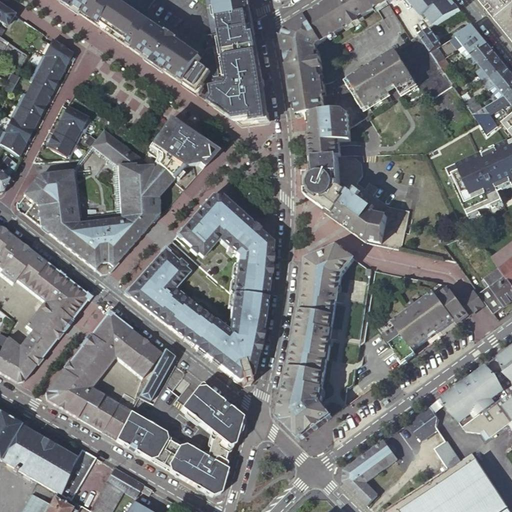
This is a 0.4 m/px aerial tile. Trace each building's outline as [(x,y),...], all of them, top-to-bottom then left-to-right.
[(56,0),(59,2),(80,16),(100,29),(122,44),(123,43),(137,52),(150,61),(149,62),(190,91),(197,96),(204,85),(210,76),(215,79),(220,78),(215,49),(208,50),(207,52),(147,12),(130,0),(56,0)] [(205,0),(212,36),(206,37),(208,50),(215,49),(220,78),(215,79),(210,76),(204,85),(213,91),(215,100),(211,106),(218,111),(227,116),(236,122),(252,120),(253,124),(268,122),(260,75),(252,26),(247,0),(205,0)] [(296,119),(297,119),(308,117),(325,115),(320,73),(323,73),(322,61),(319,62),(317,50),(319,47),(350,27),(352,30),(361,24),(359,21),(388,3),(386,0),(337,0),(328,6),(308,18),(287,32),(284,39),(289,68),(290,74),(291,78),(296,119)] [(386,0),(388,3),(392,0),(408,0),(424,20),(427,17),(435,28),(447,21),(461,12),(450,0),(386,0)] [(511,0),(479,0),(511,40),(511,0)] [(0,23),(6,28),(14,15),(9,12),(0,6),(0,23)] [(451,27),(466,18),(461,12),(447,21),(451,27)] [(461,49),(464,47),(481,36),(473,27),(456,38),(462,45),(460,47),(461,49)] [(420,39),(430,54),(438,49),(442,47),(431,30),(418,37),(420,39)] [(471,56),(488,45),(481,36),(464,47),(471,56)] [(0,59),(19,70),(20,70),(27,57),(22,54),(0,39),(0,59)] [(429,104),(453,88),(452,87),(444,74),(441,70),(437,65),(433,59),(430,54),(420,39),(412,44),(397,54),(417,86),(429,104)] [(59,46),(52,42),(44,58),(45,58),(65,69),(72,55),(59,46)] [(498,58),(488,45),(471,56),(466,60),(470,67),(477,63),(481,69),(498,58)] [(438,49),(430,54),(433,59),(441,54),(438,49)] [(417,86),(397,54),(347,85),(364,112),(389,95),(388,92),(396,87),(401,96),(417,86)] [(437,65),(445,60),(441,54),(433,59),(437,65)] [(65,69),(45,58),(43,63),(41,63),(40,62),(37,69),(59,80),(65,69)] [(490,79),(507,69),(498,58),(481,69),(490,79)] [(441,70),(449,65),(445,60),(437,65),(441,70)] [(444,74),(451,69),(449,65),(441,70),(444,74)] [(59,80),(37,69),(33,76),(36,77),(33,83),(52,93),(59,80)] [(452,87),(460,82),(451,69),(444,74),(452,87)] [(495,86),(511,76),(511,74),(507,69),(490,79),(486,81),(489,85),(492,83),(494,86),(495,86)] [(11,76),(7,82),(15,87),(19,80),(11,76)] [(504,97),(511,91),(511,76),(495,86),(494,86),(489,90),(491,92),(498,101),(504,97)] [(10,95),(12,92),(15,87),(7,82),(2,90),(10,95)] [(52,93),(33,83),(26,96),(46,106),(52,93)] [(460,97),(466,106),(476,100),(474,97),(473,98),(469,92),(468,92),(460,97)] [(46,106),(26,96),(23,102),(20,100),(17,107),(39,119),(46,106)] [(466,106),(472,115),(482,109),(476,100),(466,106)] [(482,109),(472,115),(476,121),(488,114),(489,115),(501,107),(497,101),(482,109)] [(39,119),(17,107),(13,114),(16,115),(13,121),(33,131),(39,119)] [(70,111),(67,109),(60,123),(79,133),(83,135),(90,122),(70,111)] [(310,134),(312,161),(338,159),(341,159),(340,144),(350,143),(348,117),(343,113),(333,114),(325,115),(308,117),(310,134)] [(488,114),(476,121),(479,125),(482,129),(493,122),(489,115),(488,114)] [(511,116),(503,123),(508,129),(511,133),(511,143),(510,145),(509,142),(495,148),(482,154),(447,170),(450,178),(454,187),(468,217),(469,219),(470,219),(469,217),(501,201),(502,203),(503,203),(495,187),(500,185),(502,190),(503,190),(501,187),(511,181),(511,116)] [(33,131),(13,121),(11,120),(5,133),(6,134),(26,144),(33,131)] [(169,122),(147,154),(159,163),(156,168),(172,182),(184,169),(198,167),(202,171),(207,164),(216,155),(204,146),(198,142),(176,127),(169,122)] [(487,136),(497,128),(493,122),(482,129),(487,136)] [(79,133),(60,123),(53,135),(75,147),(79,140),(76,138),(79,133)] [(103,132),(97,140),(90,149),(116,169),(119,216),(77,221),(71,173),(54,175),(38,177),(32,185),(24,195),(23,197),(33,205),(24,217),(31,222),(47,235),(95,272),(102,270),(108,276),(138,242),(150,229),(150,225),(157,217),(157,199),(172,182),(156,168),(153,171),(141,162),(139,160),(103,132)] [(26,144),(6,134),(4,139),(1,138),(0,140),(0,146),(4,149),(19,158),(24,147),(26,144)] [(75,147),(53,135),(46,149),(66,159),(69,152),(72,153),(75,147)] [(0,177),(11,163),(6,158),(0,165),(0,177)] [(361,166),(352,158),(341,159),(338,159),(340,186),(343,186),(354,194),(355,192),(364,199),(362,200),(374,208),(370,213),(374,216),(387,219),(381,246),(367,242),(365,244),(401,252),(409,213),(389,208),(373,197),(378,190),(369,184),(364,190),(357,185),(363,178),(361,166)] [(338,159),(312,161),(313,176),(305,176),(306,198),(319,207),(327,213),(325,215),(365,244),(367,242),(381,246),(387,219),(374,216),(370,213),(374,208),(362,200),(364,199),(355,192),(354,194),(343,186),(340,186),(338,159)] [(0,195),(3,195),(17,168),(11,163),(0,177),(0,195)] [(270,270),(272,245),(219,197),(211,198),(177,237),(191,250),(189,251),(195,257),(197,255),(202,260),(214,247),(213,243),(219,243),(237,259),(232,297),(267,301),(270,270)] [(0,271),(1,273),(0,274),(0,276),(11,286),(15,281),(43,304),(25,328),(31,332),(18,348),(7,338),(6,340),(0,350),(0,375),(15,384),(22,383),(34,368),(35,366),(36,367),(40,362),(40,361),(55,340),(56,341),(60,336),(60,335),(61,333),(63,335),(70,325),(69,324),(85,303),(85,302),(88,299),(85,297),(85,296),(45,264),(44,265),(27,251),(22,247),(6,235),(6,234),(1,230),(0,229),(0,271)] [(464,238),(453,243),(466,261),(483,248),(472,234),(464,238)] [(511,287),(511,247),(493,261),(500,270),(511,287)] [(298,341),(331,347),(332,341),(335,342),(336,333),(332,332),(332,329),(336,304),(341,304),(342,296),(338,296),(339,292),(341,278),(354,261),(353,260),(337,248),(307,262),(306,266),(306,267),(304,285),(303,297),(301,315),(298,341)] [(262,337),(265,321),(266,313),(267,301),(232,297),(228,322),(233,326),(226,334),(221,333),(222,328),(219,328),(212,322),(174,291),(189,275),(184,270),(186,268),(180,263),(178,265),(163,252),(124,296),(149,315),(171,332),(186,344),(236,384),(240,383),(242,389),(250,386),(254,373),(257,358),(259,353),(262,337)] [(105,280),(108,276),(102,270),(95,272),(105,280)] [(479,295),(494,316),(511,302),(511,287),(500,270),(484,281),(489,288),(479,295)] [(417,288),(419,281),(404,278),(403,285),(417,288)] [(398,361),(402,367),(418,356),(414,351),(453,322),(457,327),(470,317),(459,302),(450,289),(438,298),(435,294),(417,306),(415,303),(408,308),(410,311),(394,323),(393,324),(396,328),(384,337),(395,352),(394,353),(400,360),(398,361)] [(466,296),(459,302),(470,317),(477,312),(485,306),(474,291),(466,296)] [(141,380),(160,356),(148,346),(143,341),(142,342),(132,333),(131,332),(112,317),(111,317),(108,315),(106,319),(105,319),(89,339),(87,338),(80,348),(82,349),(69,365),(68,365),(64,370),(65,371),(64,372),(63,372),(51,387),(99,415),(92,429),(103,435),(103,436),(114,442),(129,415),(130,413),(90,390),(115,359),(141,380)] [(280,420),(301,441),(333,418),(332,417),(324,407),(322,405),(323,402),(324,391),(323,391),(327,362),(329,362),(331,347),(298,341),(294,356),(289,382),(280,420)] [(511,349),(496,361),(443,400),(447,407),(466,433),(480,436),(484,433),(490,441),(509,427),(511,430),(511,349)] [(164,351),(161,356),(143,389),(138,398),(149,403),(159,384),(174,359),(171,357),(164,351)] [(79,421),(92,429),(99,415),(51,387),(45,395),(47,403),(59,410),(62,412),(63,412),(78,421),(79,421)] [(129,415),(114,442),(149,462),(154,461),(156,461),(157,458),(169,465),(168,467),(168,469),(170,474),(211,498),(220,495),(226,471),(223,468),(226,458),(228,449),(234,447),(238,432),(241,420),(203,390),(199,390),(196,391),(185,404),(180,411),(213,437),(207,460),(185,447),(178,449),(167,442),(165,435),(129,415)] [(447,407),(443,400),(431,408),(436,415),(447,407)] [(421,443),(438,431),(437,430),(439,419),(436,415),(431,408),(408,425),(421,443)] [(0,461),(19,428),(20,426),(0,414),(0,461)] [(19,428),(0,461),(0,462),(13,470),(12,471),(16,473),(17,472),(56,495),(60,497),(60,496),(66,482),(75,461),(75,460),(19,428)] [(484,433),(480,436),(486,444),(490,441),(484,433)] [(447,469),(458,463),(445,442),(434,449),(447,469)] [(342,482),(367,507),(377,496),(365,484),(397,460),(393,455),(395,454),(396,450),(394,447),(390,446),(388,448),(384,443),(342,473),(342,482)] [(95,459),(81,451),(75,460),(75,461),(66,482),(60,496),(67,500),(70,502),(95,459)] [(156,461),(154,461),(168,469),(168,467),(169,465),(157,458),(156,461)] [(509,511),(477,462),(400,511),(509,511)] [(151,492),(114,470),(106,483),(122,493),(134,500),(139,492),(148,497),(151,492)] [(106,483),(89,511),(111,511),(122,493),(106,483)] [(60,497),(56,495),(53,500),(63,506),(67,500),(60,496),(60,497)] [(45,511),(49,507),(30,497),(21,511),(45,511)] [(45,511),(74,511),(71,510),(63,506),(53,500),(49,507),(45,511)]
